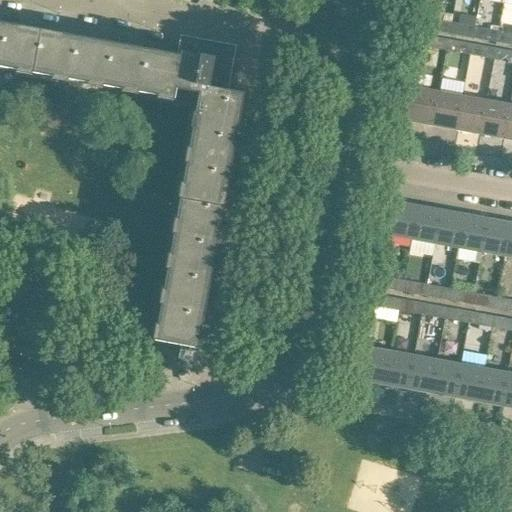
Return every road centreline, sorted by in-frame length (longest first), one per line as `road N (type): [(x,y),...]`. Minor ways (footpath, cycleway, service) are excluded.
road 1 (residential): [(26,421),(238,395),(278,374),(323,160)]
road 2 (residential): [(511,193),(323,160)]
road 3 (residential): [(26,421),(46,311),(37,300),(0,294)]
road 4 (residential): [(323,160),(352,0)]
